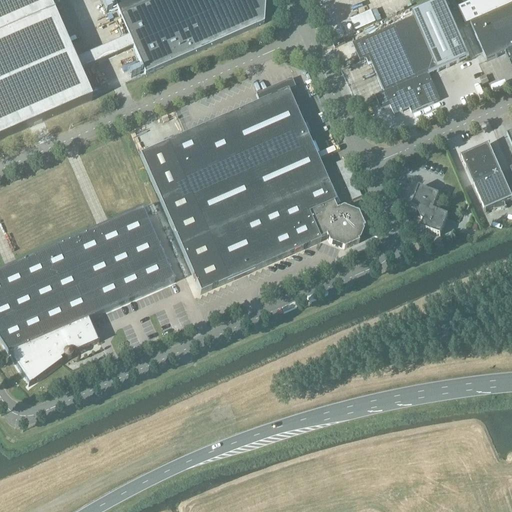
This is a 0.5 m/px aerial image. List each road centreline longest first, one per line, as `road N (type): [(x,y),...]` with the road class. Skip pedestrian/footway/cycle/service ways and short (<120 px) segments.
road 1 (unclassified): [(0,395),(15,413),(35,413),(380,264),(395,242),(366,168)]
road 2 (trunk): [(511,382),(277,427),(176,466),(92,511)]
road 3 (unclassified): [(0,170),(307,35)]
road 4 (unclassified): [(366,168),(511,103)]
road 5 (unclassified): [(366,168),(307,35)]
